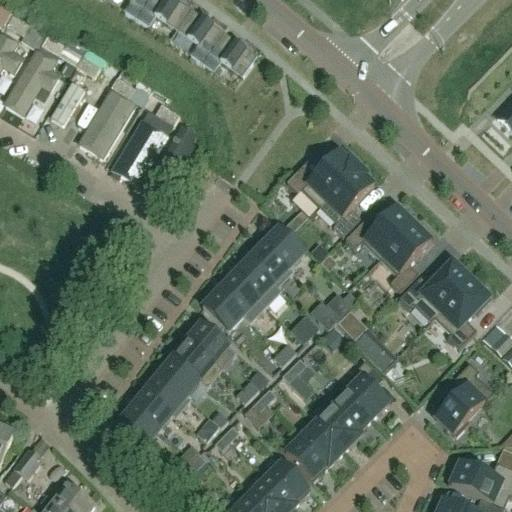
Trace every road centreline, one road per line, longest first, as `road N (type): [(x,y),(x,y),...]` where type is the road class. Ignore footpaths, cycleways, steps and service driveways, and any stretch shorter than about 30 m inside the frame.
road 1 (residential): [(50,426),(176,252)]
road 2 (residential): [(176,252),(0,137)]
road 3 (tertiary): [(511,238),(375,107)]
road 4 (residential): [(338,511),(405,445),(425,465),(404,511)]
road 5 (tertiary): [(375,107),(474,0)]
road 6 (tertiary): [(349,81),(257,0)]
road 7 (residential): [(137,511),(50,426)]
